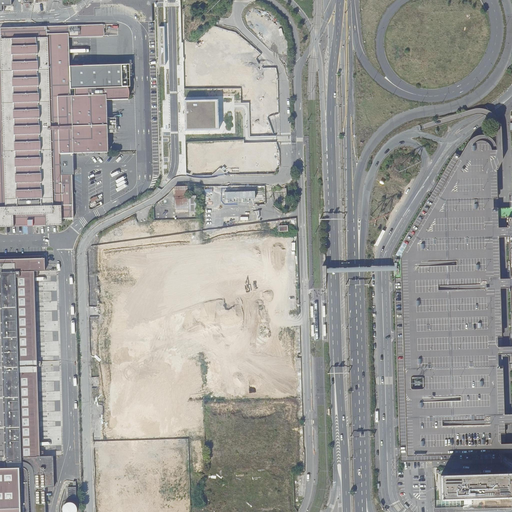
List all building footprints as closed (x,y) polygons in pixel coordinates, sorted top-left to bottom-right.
[(11,6),(11,0),(0,0),(0,11),(2,12),(2,6),(11,6)] [(74,218),(72,174),(61,174),(60,154),(108,153),(107,132),(107,118),(107,100),(129,99),(128,64),(70,66),(69,36),(103,35),(102,24),(68,25),(68,26),(0,28),(0,39),(0,38),(0,219),(27,219),(27,222),(31,222),(31,219),(33,219),(33,226),(50,225),(50,218),(62,218),(74,218)] [(216,106),(216,102),(184,103),(184,106),(185,132),(218,131),(216,106)] [(107,132),(116,132),(116,118),(107,118),(107,132)] [(400,462),(441,460),(460,460),(460,461),(462,461),(462,463),(500,462),(506,462),(506,456),(505,424),(504,414),(503,356),(502,346),(497,152),(496,149),(496,145),(493,140),(488,136),(484,135),(478,135),(477,135),(474,137),(471,139),(468,142),(461,155),(455,152),(434,188),(425,203),(393,257),(393,267),(394,269),(394,271),(394,287),(396,335),(396,343),(397,388),(398,422),(399,451),(400,462)] [(197,195),(188,195),(188,185),(175,186),(176,212),(197,211),(197,195)] [(255,191),(225,191),(225,199),(228,199),(228,202),(235,202),(235,199),(243,199),(243,202),(250,201),(250,199),(255,198),(255,191)] [(233,237),(262,237),(261,218),(248,218),(247,206),(239,206),(239,210),(231,210),(231,207),(223,207),(223,219),(233,219),(233,237)] [(100,301),(191,297),(189,229),(187,229),(187,222),(155,223),(157,272),(99,274),(100,301)] [(0,511),(45,511),(45,487),(54,487),(53,456),(40,456),(34,271),(45,271),(45,258),(0,259),(0,511)] [(185,328),(185,346),(198,346),(198,328),(185,328)] [(151,359),(151,345),(101,346),(101,359),(151,359)] [(205,360),(205,373),(225,373),(225,360),(205,360)] [(161,377),(126,378),(127,402),(167,401),(166,396),(161,396),(161,377)] [(157,430),(156,418),(148,418),(148,413),(103,414),(103,439),(165,438),(165,430),(157,430)] [(201,437),(201,428),(175,428),(176,438),(201,437)] [(182,475),(182,449),(150,450),(151,475),(182,475)] [(471,471),(471,474),(440,475),(441,500),(511,497),(511,493),(511,473),(481,474),(481,471),(471,471)] [(76,486),(68,487),(68,497),(76,497),(76,486)]
